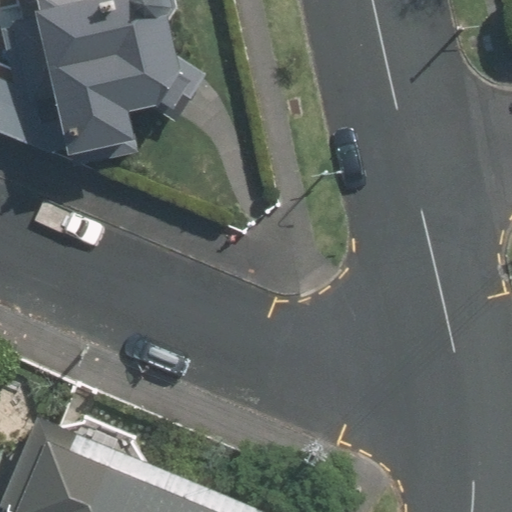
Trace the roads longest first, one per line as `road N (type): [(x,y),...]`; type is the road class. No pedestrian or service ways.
road 1 (residential): [(451,351),(365,372),(315,369),(0,243)]
road 2 (residential): [(413,166),(451,351)]
road 3 (residential): [(376,0),(413,166)]
road 4 (residential): [(451,351),(467,430),(469,511)]
